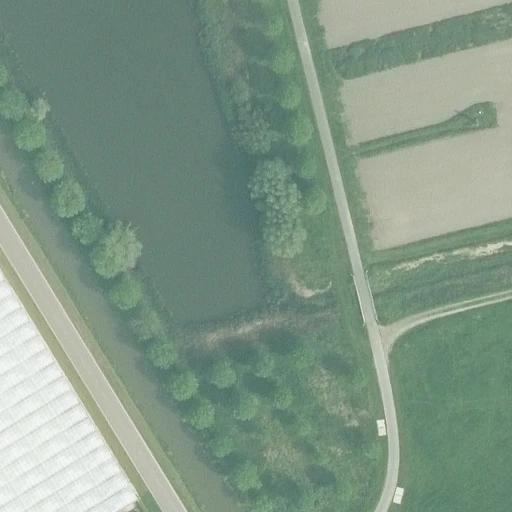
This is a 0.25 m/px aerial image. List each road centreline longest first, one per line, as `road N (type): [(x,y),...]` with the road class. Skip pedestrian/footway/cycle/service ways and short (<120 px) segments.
road 1 (unknown): [(278,0),(382,444),(401,482),(391,511)]
road 2 (unclassified): [(0,222),(178,511)]
